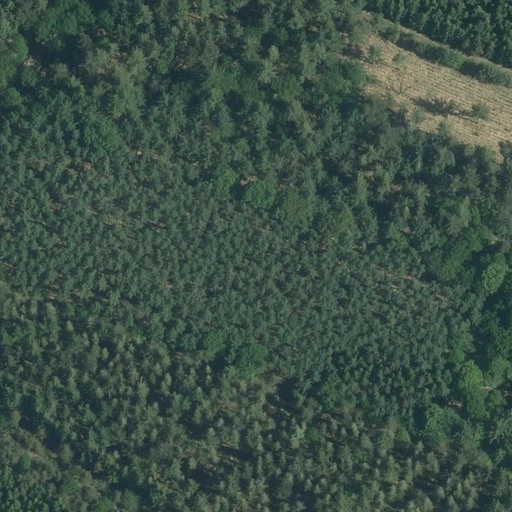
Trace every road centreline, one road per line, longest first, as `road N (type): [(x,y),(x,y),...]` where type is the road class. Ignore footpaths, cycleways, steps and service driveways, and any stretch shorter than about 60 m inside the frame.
road 1 (track): [(121,511),(0,432)]
road 2 (track): [(84,0),(0,95)]
